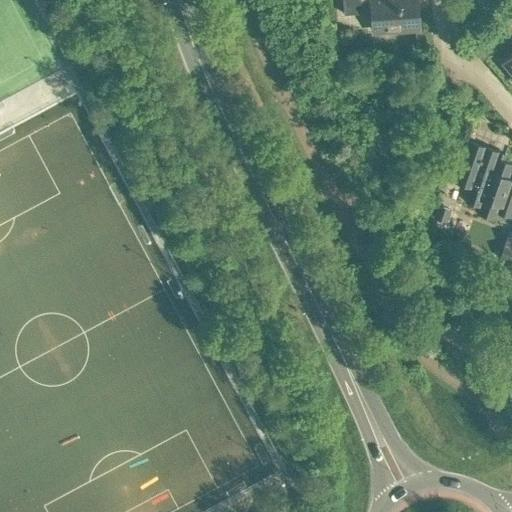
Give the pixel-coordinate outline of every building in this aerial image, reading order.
[(342,0),(343,13),(359,12),(374,11),(375,31),(415,28),(413,0),(342,0)] [(352,29),(344,36),(351,44),(359,37),(352,29)] [(511,50),(501,60),(511,72),(511,50)] [(511,209),(511,170),(510,170),(511,164),(511,162),(501,159),(499,166),(493,164),(498,150),(470,141),(460,168),(457,167),(452,181),(469,187),(464,201),(478,205),(476,212),(494,218),(496,212),(510,216),(511,209)] [(446,221),(450,209),(437,205),(433,217),(446,221)]
